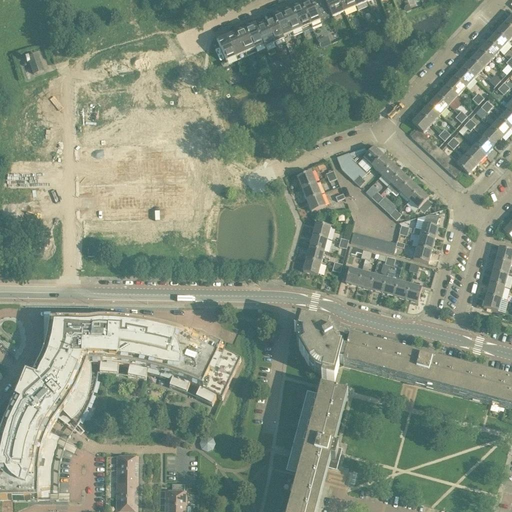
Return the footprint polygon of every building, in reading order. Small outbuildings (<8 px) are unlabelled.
[(85,6),(79,8),(90,44),(95,43),(96,48),(129,38),(128,33),(133,32),(123,0),(86,0),(83,1),(85,6)] [(344,13),(338,0),(324,0),(332,18),(344,13)] [(338,0),(344,13),(355,8),(351,0),(338,0)] [(351,0),(355,8),(367,3),(365,0),(351,0)] [(302,7),(311,27),(321,23),(312,3),(302,7)] [(311,27),(302,7),(293,11),(302,31),(311,27)] [(302,31),(293,11),(283,15),(290,31),(292,35),(302,31)] [(290,31),(283,15),(274,19),(275,22),(283,39),(292,35),(290,31)] [(266,26),(275,46),(284,42),(283,39),(275,22),(266,26)] [(511,31),(504,24),(496,33),(507,44),(511,38),(511,31)] [(257,30),(265,47),(266,50),(275,46),(266,26),(257,30)] [(265,47),(257,30),(256,27),(246,31),(255,51),(265,47)] [(255,51),(246,31),(237,35),(245,56),(255,51)] [(496,33),(488,42),(499,53),(507,44),(496,33)] [(245,56),(237,35),(227,39),(236,60),(245,56)] [(326,38),(318,42),(321,50),(330,46),(326,38)] [(236,60),(227,39),(218,43),(227,64),(236,60)] [(488,42),(479,51),(490,62),(499,53),(488,42)] [(479,51),(471,61),(482,71),(490,62),(479,51)] [(34,75),(43,72),(38,56),(28,59),(34,75)] [(482,71),(471,61),(462,70),(474,80),(482,71)] [(462,70),(454,79),(465,89),(474,80),(462,70)] [(501,82),(495,76),(492,80),(498,85),(501,82)] [(454,79),(445,88),(457,98),(465,89),(454,79)] [(498,85),(492,80),(489,83),(495,88),(498,85)] [(504,85),(501,88),(506,93),(510,90),(504,85)] [(445,88),(437,97),(448,108),(457,98),(445,88)] [(506,93),(501,88),(498,91),(503,97),(506,93)] [(475,98),(481,104),(484,100),(478,95),(475,98)] [(437,97),(429,106),(440,117),(448,108),(437,97)] [(481,104),(475,98),(472,101),(478,107),(481,104)] [(487,103),(484,106),(490,112),(493,108),(487,103)] [(420,115),(432,126),(440,117),(429,106),(420,115)] [(490,112),(484,106),(481,109),(487,115),(490,112)] [(0,155),(33,155),(33,150),(38,149),(37,115),(32,115),(31,110),(0,111),(0,155)] [(153,110),(122,110),(122,135),(153,135),(153,132),(183,132),(183,172),(180,172),(180,195),(205,195),(205,135),(200,135),(200,116),(153,116),(153,110)] [(511,115),(507,111),(499,120),(510,131),(511,128),(511,115)] [(461,113),(458,116),(464,122),(467,118),(461,113)] [(418,130),(422,134),(423,135),(432,126),(420,115),(412,125),(418,130)] [(499,120),(490,129),(502,140),(510,131),(499,120)] [(470,121),(467,125),(473,130),(476,126),(470,121)] [(470,133),(473,130),(467,125),(464,128),(470,133)] [(502,140),(490,129),(482,138),(493,149),(502,140)] [(414,143),(422,134),(418,130),(410,139),(414,143)] [(447,140),(451,136),(445,131),(441,135),(447,140)] [(414,143),(418,146),(426,138),(423,135),(422,134),(414,143)] [(447,140),(441,135),(439,137),(445,143),(447,140)] [(426,138),(418,146),(422,150),(430,142),(426,138)] [(482,138),(473,147),(485,158),(493,149),(482,138)] [(456,148),(459,145),(453,139),(450,143),(456,148)] [(422,150),(426,154),(434,145),(430,142),(422,150)] [(456,148),(450,143),(447,146),(453,151),(456,148)] [(438,149),(434,145),(426,154),(431,157),(438,149)] [(473,147),(465,156),(476,167),(485,158),(473,147)] [(373,168),(383,157),(374,148),(363,160),(373,168)] [(432,159),(433,160),(441,152),(440,151),(438,149),(431,157),(432,159)] [(438,164),(445,156),(441,152),(433,160),(438,164)] [(348,155),(337,159),(343,173),(354,183),(359,177),(362,180),(366,176),(352,162),(353,161),(348,155)] [(449,160),(445,156),(438,164),(442,168),(449,160)] [(465,156),(456,166),(458,167),(462,171),(468,176),(476,167),(465,156)] [(392,165),(383,157),(373,168),(382,177),(392,165)] [(446,172),(453,163),(449,160),(442,168),(446,172)] [(456,166),(453,163),(446,172),(450,175),(458,167),(456,166)] [(391,185),(401,174),(392,165),(382,177),(391,185)] [(454,179),(462,171),(458,167),(450,175),(454,179)] [(302,190),(316,184),(311,173),(297,178),(302,190)] [(401,174),(391,185),(387,189),(396,198),(400,194),(411,182),(401,174)] [(120,177),(95,177),(95,254),(120,254),(120,256),(157,256),(157,259),(180,259),(180,234),(117,234),(117,207),(120,207),(120,177)] [(357,186),(362,180),(359,177),(354,183),(357,186)] [(366,183),(362,180),(357,186),(360,189),(366,183)] [(409,202),(420,191),(411,182),(400,194),(409,202)] [(321,196),(316,184),(302,190),(307,202),(321,196)] [(372,200),(377,194),(371,188),(365,194),(372,200)] [(329,192),(330,196),(332,196),(333,198),(343,195),(341,189),(329,192)] [(429,199),(420,191),(409,202),(418,211),(429,199)] [(372,200),(375,203),(380,197),(377,194),(372,200)] [(321,196),(307,202),(312,213),(326,207),(321,196)] [(383,200),(380,197),(375,203),(378,205),(383,200)] [(383,200),(378,205),(384,211),(390,205),(391,204),(385,198),(383,200)] [(390,205),(384,211),(390,217),(396,211),(390,205)] [(390,217),(393,219),(399,214),(396,211),(390,217)] [(402,217),(399,214),(393,219),(396,222),(402,217)] [(413,236),(420,238),(435,242),(438,229),(436,229),(439,217),(426,217),(420,219),(417,231),(414,231),(413,236)] [(316,224),(313,237),(328,241),(331,229),(316,224)] [(511,224),(503,233),(511,241),(511,224)] [(351,245),(357,247),(359,236),(354,235),(351,245)] [(365,238),(359,236),(357,247),(362,248),(365,238)] [(324,253),(328,241),(313,237),(310,249),(324,253)] [(367,250),(370,239),(365,238),(362,248),(367,250)] [(420,238),(419,244),(417,250),(432,254),(435,242),(420,238)] [(375,241),(370,239),(367,250),(372,251),(375,241)] [(378,253),(381,242),(375,241),(372,251),(378,253)] [(386,243),(381,242),(378,253),(383,254),(386,243)] [(383,254),(388,255),(391,245),(386,243),(383,254)] [(394,257),(396,248),(397,246),(396,246),(391,245),(388,255),(394,257)] [(306,261),(321,265),(324,253),(310,249),(306,261)] [(353,249),(351,256),(356,257),(357,254),(362,256),(363,252),(353,249)] [(496,261),(511,265),(511,261),(511,251),(500,249),(496,261)] [(432,254),(417,250),(414,262),(428,266),(432,254)] [(318,277),(321,265),(306,261),(303,273),(318,277)] [(493,273),(508,277),(511,265),(496,261),(493,273)] [(346,285),(358,288),(362,274),(349,270),(346,285)] [(508,277),(493,273),(490,285),(505,289),(508,277)] [(374,277),(362,274),(358,288),(370,291),(374,277)] [(386,280),(374,277),(370,291),(382,294),(386,280)] [(382,294),(394,297),(398,283),(386,280),(382,294)] [(410,286),(398,283),(394,297),(406,301),(410,286)] [(505,289),(490,285),(487,297),(501,301),(505,289)] [(422,290),(410,286),(406,301),(418,304),(422,290)] [(501,301),(487,297),(483,309),(498,313),(501,301)] [(0,501),(2,501),(13,501),(13,503),(14,503),(25,503),(25,502),(28,502),(38,502),(38,489),(50,487),(51,473),(53,459),(57,446),(61,438),(50,433),(52,428),(55,423),(59,418),(65,423),(70,418),(78,427),(78,426),(79,425),(88,408),(92,397),(95,389),(97,385),(97,384),(98,380),(99,375),(88,374),(89,362),(93,362),(93,364),(101,364),(100,374),(118,376),(119,366),(130,368),(128,378),(146,381),(148,372),(157,374),(165,376),(174,379),(170,388),(187,395),(191,385),(200,390),(196,399),(212,407),(216,398),(222,401),(241,361),(235,358),(229,355),(224,352),(221,351),(212,347),(203,343),(194,340),(193,338),(176,333),(158,329),(148,327),(139,325),(131,324),(123,323),(114,322),(91,322),(71,321),(72,318),(45,318),(45,335),(49,335),(45,350),(40,365),(33,378),(26,376),(16,400),(17,401),(10,414),(1,434),(0,438),(0,501)] [(333,338),(333,333),(329,332),(330,329),(297,320),(294,333),(300,335),(298,342),(302,349),(299,351),(308,367),(312,365),(316,372),(323,374),(321,380),(334,384),(338,368),(339,365),(343,366),(347,352),(343,351),(337,349),(335,347),(338,345),(335,342),(333,338)] [(410,352),(408,360),(349,344),(347,352),(343,366),(511,411),(511,387),(432,366),(433,361),(434,358),(410,352)] [(322,390),(321,396),(307,392),(295,437),(286,471),(300,475),(290,511),(314,511),(326,469),(335,472),(341,451),(331,448),(334,435),(345,396),(322,390)] [(208,437),(202,439),(200,445),(202,450),(208,453),(213,451),(216,445),(214,440),(208,437)] [(117,458),(116,472),(134,472),(134,465),(138,465),(138,458),(117,458)] [(134,479),(134,472),(116,472),(116,486),(138,486),(138,479),(134,479)] [(138,486),(116,486),(116,500),(134,500),(134,493),(138,493),(138,486)] [(169,500),(169,507),(186,507),(186,493),(184,493),(172,493),(165,493),(165,500),(169,500)] [(134,507),(134,500),(116,500),(116,511),(138,511),(138,507),(134,507)]
